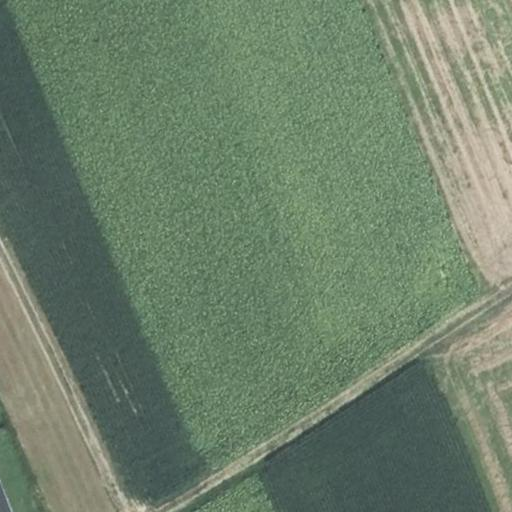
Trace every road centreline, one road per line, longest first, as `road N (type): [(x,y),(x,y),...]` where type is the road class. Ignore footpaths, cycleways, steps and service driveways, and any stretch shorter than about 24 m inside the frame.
road 1 (track): [(511,287),(155,511)]
road 2 (track): [(0,255),(124,511)]
